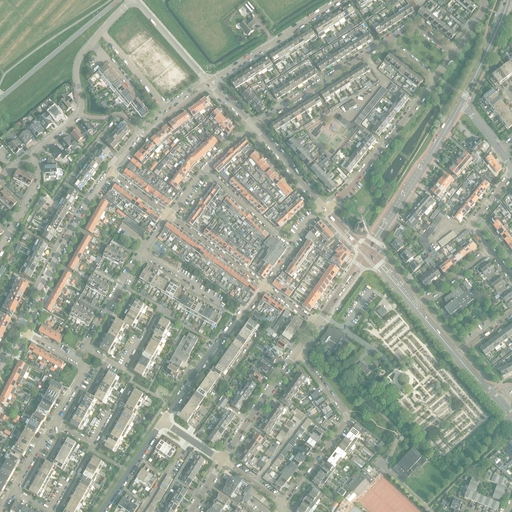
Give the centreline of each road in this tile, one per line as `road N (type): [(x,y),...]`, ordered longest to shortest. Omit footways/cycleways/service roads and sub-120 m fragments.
road 1 (residential): [(281,503),(347,417),(297,350)]
road 2 (residential): [(111,169),(49,267),(26,333)]
road 3 (secondary): [(366,251),(460,102)]
road 4 (residential): [(162,421),(266,285)]
road 5 (residential): [(324,208),(435,79)]
road 6 (residential): [(252,125),(387,40)]
road 7 (residential): [(339,0),(207,81)]
road 8 (residential): [(93,40),(76,68),(78,112),(34,159)]
road 9 (tertiary): [(222,459),(297,350)]
road 10 (residential): [(207,81),(155,116),(111,169)]
